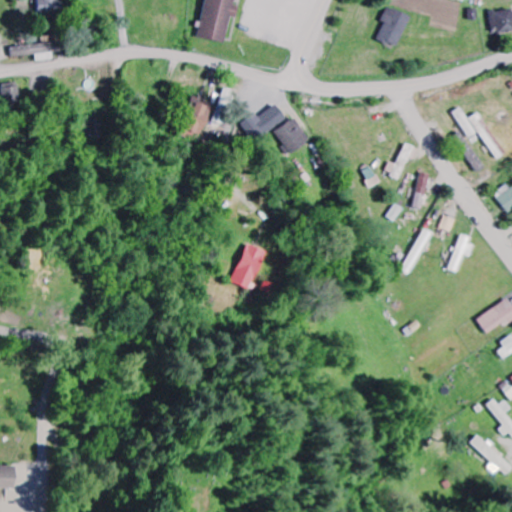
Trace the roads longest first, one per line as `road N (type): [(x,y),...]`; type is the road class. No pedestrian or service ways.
road 1 (residential): [(0,75),(132,51),(272,80),(306,75)]
road 2 (tertiary): [(327,0),(304,63),(318,87),(407,86),(511,57)]
road 3 (residential): [(0,331),(49,341),(58,353),(49,375),(43,501)]
road 4 (residential): [(407,86),(416,114),(511,254)]
